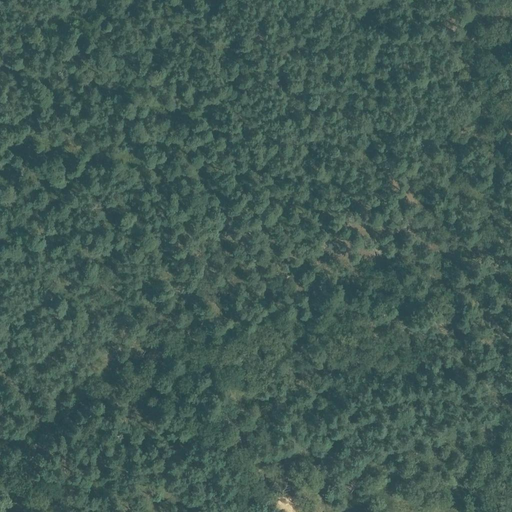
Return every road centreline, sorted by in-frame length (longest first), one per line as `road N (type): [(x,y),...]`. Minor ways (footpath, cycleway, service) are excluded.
road 1 (track): [(385,229),(339,240),(250,303),(145,348),(126,381),(100,380),(71,398),(0,480)]
road 2 (track): [(262,0),(262,38),(279,77),(406,196),(385,229)]
road 3 (track): [(385,229),(394,241),(440,250),(479,313),(511,344)]
